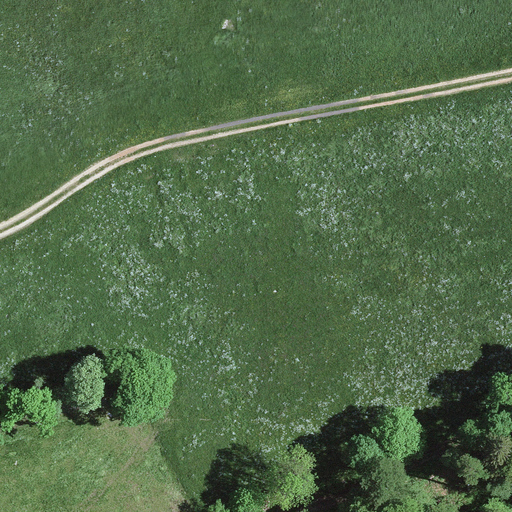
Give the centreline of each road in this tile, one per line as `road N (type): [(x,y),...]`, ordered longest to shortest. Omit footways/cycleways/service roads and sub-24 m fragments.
road 1 (track): [(511,73),(154,145),(0,232)]
road 2 (track): [(306,511),(511,429)]
